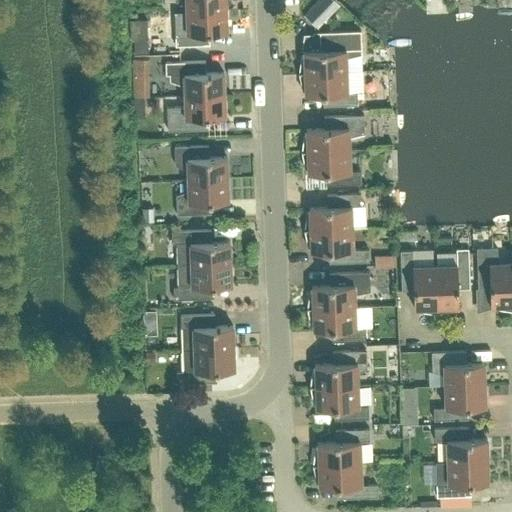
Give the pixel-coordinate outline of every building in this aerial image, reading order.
[(185,0),(186,10),(226,9),(225,0),(185,0)] [(316,0),(312,5),(324,17),(338,3),(335,0),(316,0)] [(209,31),(227,31),(226,9),(186,10),(187,32),(175,32),(175,45),(209,43),(209,31)] [(298,71),(298,72),(347,70),(347,69),(346,69),(346,58),(361,54),(361,35),(361,29),(319,31),(320,49),(303,49),(303,54),(301,54),(298,71)] [(180,84),(184,84),(184,95),(224,93),(223,71),(206,72),(205,60),(165,61),(165,74),(169,74),(169,80),(180,84)] [(323,93),(323,105),(357,104),(357,91),(347,92),(346,71),(347,71),(347,70),(298,72),(302,89),(305,89),(305,94),(323,93)] [(358,82),(358,96),(374,96),(374,82),(358,82)] [(207,116),(225,115),(224,93),(184,95),(185,106),(166,106),(167,129),(208,128),(207,116)] [(388,102),(371,103),(372,126),(389,125),(388,102)] [(301,149),(301,150),(350,148),(349,148),(349,136),(364,132),(364,126),(364,114),(323,115),(324,127),(306,128),(306,132),(304,132),(301,149)] [(174,145),(174,158),(175,163),(182,168),(187,168),(187,179),(227,178),(226,155),(209,156),(208,144),(174,145)] [(307,168),(308,172),(325,171),(326,183),(360,182),(360,170),(350,170),(349,149),(350,149),(350,148),(301,150),(301,151),(305,168),(307,168)] [(176,214),(210,212),(210,200),(228,200),(227,178),(187,179),(188,190),(176,194),(176,214)] [(352,227),(352,226),(351,205),(360,205),(360,192),(326,193),(327,205),(309,206),(309,210),(306,211),(304,228),(352,227)] [(304,228),(304,229),(308,246),(310,246),(310,250),(328,250),(329,262),(369,260),(368,248),(353,249),(352,227),(304,228)] [(176,242),(177,264),(230,262),(229,240),(212,241),(211,228),(171,230),(171,242),(176,242)] [(511,310),(511,309),(511,295),(511,261),(510,261),(499,262),(499,260),(496,246),(476,247),(477,287),(489,287),(490,304),(494,304),(495,307),(511,309),(511,310)] [(456,248),(456,263),(435,264),(435,263),(434,263),(436,312),(437,312),(454,308),(454,306),(458,306),(458,288),(470,287),(468,247),(456,248)] [(436,312),(434,263),(434,264),(413,265),(412,249),(400,250),(401,290),(413,289),(414,307),(418,307),(418,310),(436,312)] [(173,298),(214,297),(213,285),(231,284),(230,262),(177,264),(177,286),(173,286),(173,298)] [(306,306),(306,307),(355,305),(354,292),(356,292),(370,290),(369,271),(329,272),(329,284),(312,284),(312,289),(309,289),(307,306),(306,306)] [(307,307),(310,325),(313,325),(313,329),(331,328),(331,340),(366,339),(365,327),(355,327),(355,306),(355,305),(306,307),(307,307)] [(180,314),(181,334),(181,348),(233,346),(232,324),(215,325),(214,313),(180,314)] [(165,361),(176,360),(175,343),(163,343),(165,361)] [(216,369),(234,369),(233,346),(181,348),(182,370),(176,370),(176,383),(216,381),(216,369)] [(332,362),(314,363),(314,367),(312,367),(310,385),(309,385),(358,384),(358,383),(357,383),(357,362),(366,361),(366,349),(332,350),(332,362)] [(484,383),(483,361),(466,361),(465,349),(431,351),(432,371),(444,374),(444,384),(484,383)] [(434,419),(468,418),(467,406),(485,405),(484,383),(444,384),(445,406),(433,407),(434,419)] [(358,384),(309,385),(309,386),(310,386),(313,403),(316,403),(316,407),(334,407),(334,419),(368,417),(368,405),(358,405),(358,384)] [(416,407),(402,407),(403,423),(417,422),(416,407)] [(434,439),(446,439),(447,461),(487,459),(486,437),(468,438),(468,426),(434,427),(434,439)] [(312,463),(312,464),(361,462),(361,461),(360,461),(359,440),(369,440),(369,427),(335,429),(335,440),(317,441),(317,446),(315,446),(312,463)] [(436,495),(470,494),(470,482),(488,482),(487,459),(447,461),(435,461),(436,495)] [(360,462),(361,462),(312,464),(316,481),(319,481),(319,486),(337,485),(337,497),(377,495),(377,483),(361,484),(360,462)]
